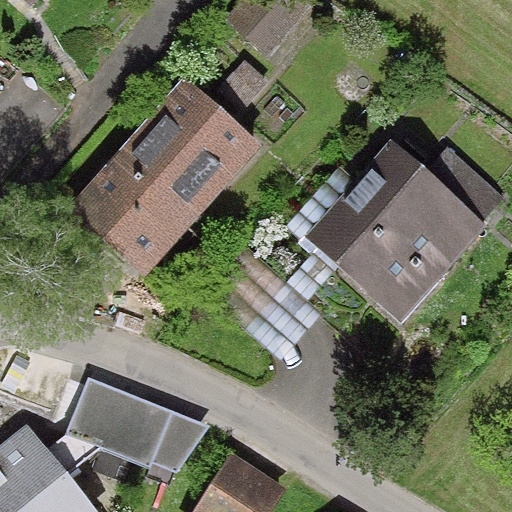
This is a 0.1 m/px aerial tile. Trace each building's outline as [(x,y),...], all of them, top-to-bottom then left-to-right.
[(27,0),(37,8),(44,0),(27,0)] [(300,0),(250,0),(228,23),(264,58),(311,10),(300,0)] [(256,153),(189,92),(79,215),(146,275),(256,153)] [(428,177),(398,151),(316,246),(404,322),(486,227),(482,223),(428,177)] [(448,153),(428,177),(482,223),(503,200),(448,153)] [(185,422),(94,388),(73,443),(164,477),(185,422)] [(0,511),(84,511),(28,441),(0,462),(0,511)] [(269,511),(281,492),(237,466),(209,511),(269,511)]
